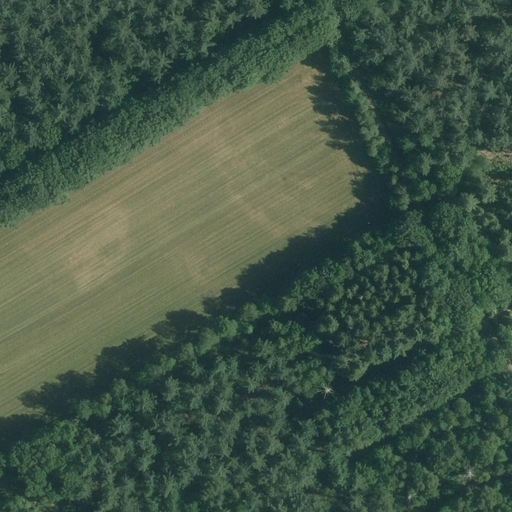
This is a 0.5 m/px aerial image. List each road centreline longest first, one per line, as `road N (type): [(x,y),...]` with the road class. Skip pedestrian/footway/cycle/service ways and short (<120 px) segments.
road 1 (track): [(324,0),(361,87),(511,357)]
road 2 (track): [(0,198),(338,0)]
road 3 (track): [(255,511),(511,360)]
